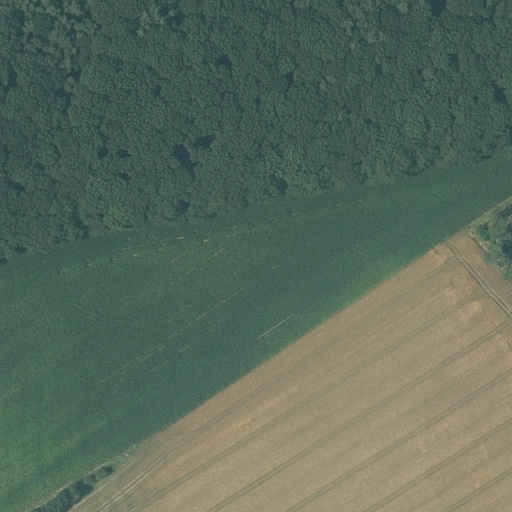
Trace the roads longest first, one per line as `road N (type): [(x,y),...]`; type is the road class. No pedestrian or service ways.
road 1 (tertiary): [(511,127),(0,230)]
road 2 (track): [(76,214),(118,53)]
